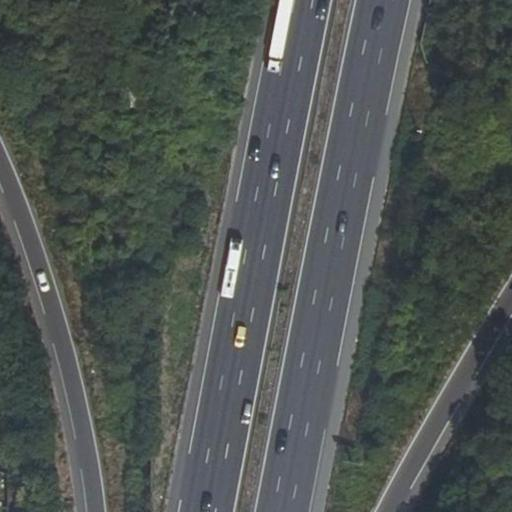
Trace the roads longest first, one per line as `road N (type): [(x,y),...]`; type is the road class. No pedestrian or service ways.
road 1 (motorway): [(302,0),(201,511)]
road 2 (motorway): [(280,511),(380,0)]
road 3 (motorway): [(0,179),(65,378),(90,511)]
road 4 (motorway): [(387,511),(511,296)]
